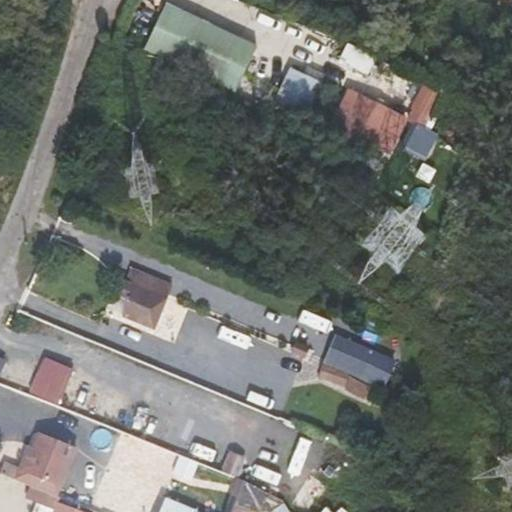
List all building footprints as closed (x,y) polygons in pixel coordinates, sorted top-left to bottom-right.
[(288,66),(271,102),(303,117),(320,81),(288,66)] [(424,84),(406,117),(422,126),(440,92),(424,84)] [(344,88),(324,134),(339,140),(359,94),(344,88)] [(359,94),(339,140),(376,156),(396,110),(359,94)] [(158,328),(169,278),(121,267),(110,317),(158,328)] [(334,333),(321,365),(383,389),(396,357),(334,333)] [(28,392),(58,405),(74,368),(43,355),(28,392)] [(71,387),(65,406),(101,416),(106,397),(71,387)] [(0,478),(25,489),(29,491),(47,454),(5,435),(0,446),(0,448),(3,449),(0,456),(0,478)] [(222,472),(239,476),(244,454),(226,450),(222,472)] [(0,511),(14,511),(25,489),(0,478),(0,511)] [(230,483),(226,511),(289,511),(292,490),(230,483)] [(188,511),(158,501),(154,511),(188,511)]
